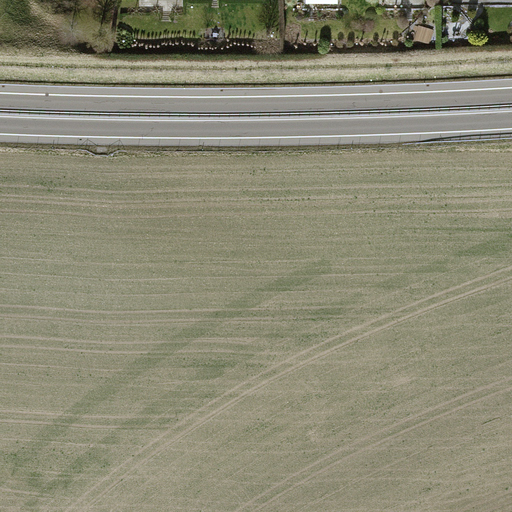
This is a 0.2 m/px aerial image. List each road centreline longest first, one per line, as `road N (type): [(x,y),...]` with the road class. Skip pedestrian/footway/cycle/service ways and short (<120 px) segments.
road 1 (trunk): [(511,96),(192,106),(0,101)]
road 2 (trunk): [(0,125),(511,121)]
